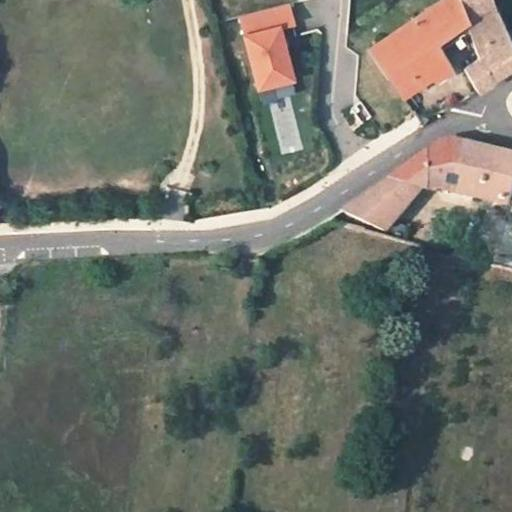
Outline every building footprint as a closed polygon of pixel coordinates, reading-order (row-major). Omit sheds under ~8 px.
[(436,77),(448,68),(438,52),(433,44),(465,21),(456,0),(439,0),(367,49),(399,96),(432,72),(436,77)] [(511,48),(491,0),(456,0),(465,21),(470,36),(475,48),(479,59),(463,68),(476,91),(490,83),(490,81),(511,66),(511,48)] [(256,93),(297,84),(284,28),(296,26),(291,4),(238,16),(256,93)] [(438,52),(464,34),(469,50),(475,48),(470,36),(465,21),(433,44),(438,52)] [(436,77),(432,72),(399,96),(400,99),(410,91),(411,92),(436,77)] [(410,112),(419,106),(411,92),(410,91),(400,99),(410,112)] [(342,211),(384,229),(422,188),(431,190),(437,190),(502,206),(511,169),(511,156),(454,142),(434,144),(342,211)] [(195,219),(196,211),(183,208),(181,216),(195,219)]
